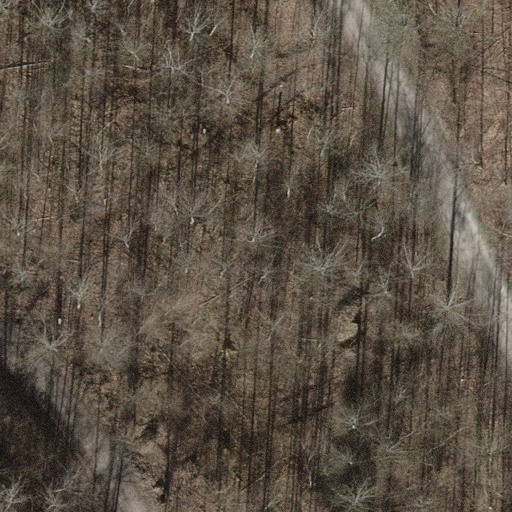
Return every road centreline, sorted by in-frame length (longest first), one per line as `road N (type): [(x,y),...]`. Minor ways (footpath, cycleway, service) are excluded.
road 1 (track): [(337,0),(511,334)]
road 2 (track): [(0,323),(131,511)]
